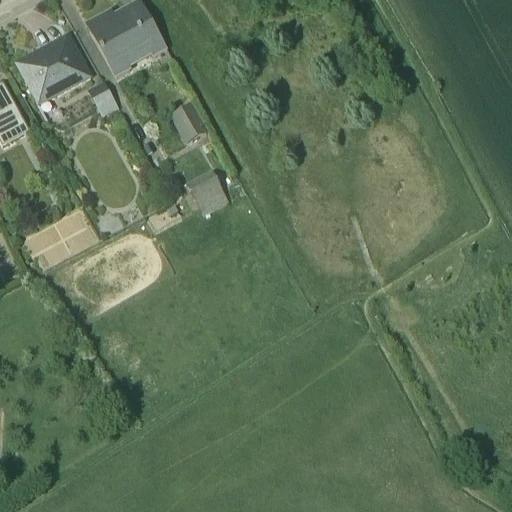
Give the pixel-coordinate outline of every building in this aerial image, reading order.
[(140,32),(129,11),(103,26),(100,21),(86,28),(116,81),(129,73),(124,63),(148,48),(154,59),(166,52),(152,26),(140,32)] [(38,109),(40,109),(91,81),(68,38),(15,67),(38,109)] [(0,87),(0,147),(2,150),(29,135),(3,86),(0,87)] [(102,121),(119,112),(104,86),(87,95),(102,121)] [(185,149),(209,137),(193,108),(169,120),(185,149)] [(203,220),(229,206),(212,174),(186,188),(203,220)] [(178,215),(174,209),(167,213),(170,219),(178,215)]
